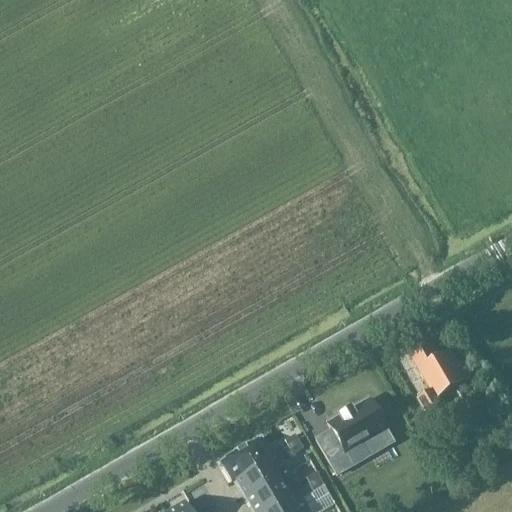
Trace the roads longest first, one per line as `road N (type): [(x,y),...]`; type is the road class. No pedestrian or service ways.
road 1 (tertiary): [(187,433),(511,246)]
road 2 (tertiary): [(52,511),(187,433)]
